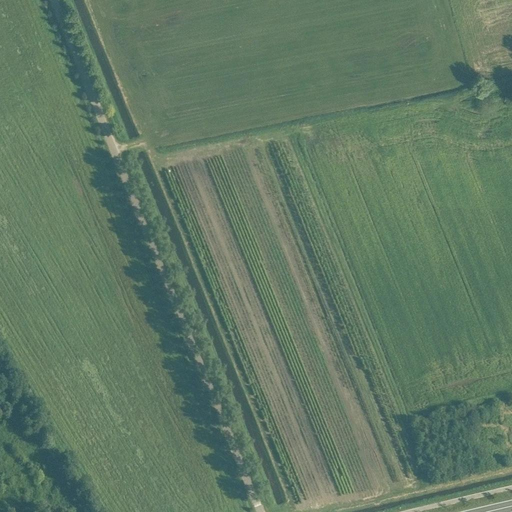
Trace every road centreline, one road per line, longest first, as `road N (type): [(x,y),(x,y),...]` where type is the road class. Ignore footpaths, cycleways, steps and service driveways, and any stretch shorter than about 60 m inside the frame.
road 1 (unclassified): [(113,149),(463,74),(447,0)]
road 2 (unclassified): [(259,511),(113,149)]
road 3 (unclassified): [(113,149),(53,0)]
